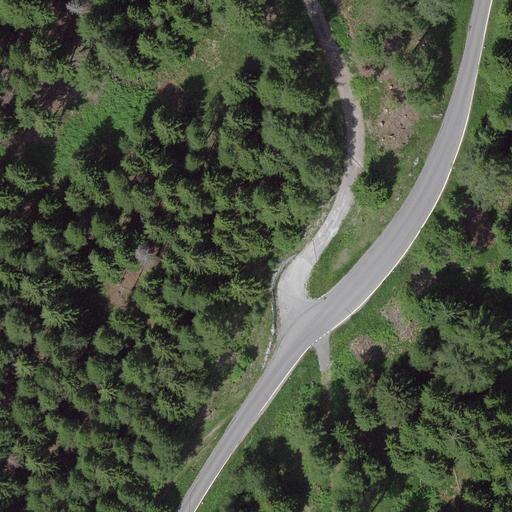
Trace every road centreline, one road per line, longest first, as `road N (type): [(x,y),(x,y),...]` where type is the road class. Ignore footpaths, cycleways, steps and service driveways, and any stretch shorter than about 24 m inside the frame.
road 1 (unclassified): [(483,0),(459,102),(401,230),(306,329),(188,511)]
road 2 (track): [(314,0),(350,110),(349,192),(303,263),(295,290),(325,384),(332,511)]
